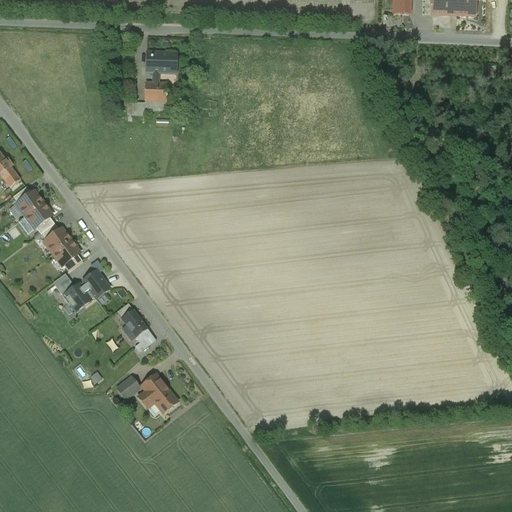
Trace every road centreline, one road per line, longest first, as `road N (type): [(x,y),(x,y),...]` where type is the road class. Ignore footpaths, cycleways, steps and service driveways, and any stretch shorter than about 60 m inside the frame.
road 1 (unclassified): [(0,23),(511,45)]
road 2 (unclassified): [(0,107),(299,511)]
